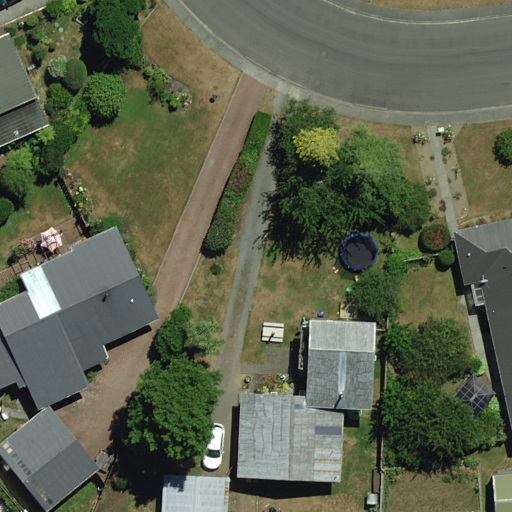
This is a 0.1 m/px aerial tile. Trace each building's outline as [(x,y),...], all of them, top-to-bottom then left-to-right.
[(0,34),(0,128),(44,111),(11,30),(0,34)] [(511,203),(443,217),(491,448),(511,443),(511,203)] [(0,267),(0,356),(16,387),(156,315),(104,214),(0,267)] [(320,387),(228,387),(228,481),(321,480),(320,387)] [(25,406),(0,426),(0,479),(26,511),(38,511),(83,477),(25,406)] [(147,465),(141,511),(211,511),(216,472),(147,465)] [(511,511),(511,466),(468,471),(471,511),(511,511)]
